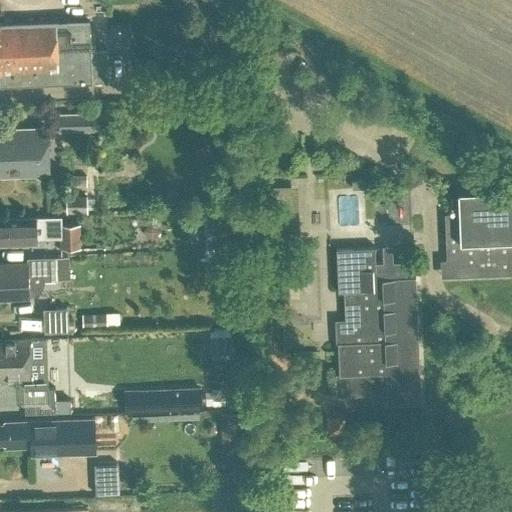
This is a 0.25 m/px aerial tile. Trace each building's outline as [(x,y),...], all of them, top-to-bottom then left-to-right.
[(106,47),(89,47),(88,20),(0,23),(0,82),(107,79),(106,47)] [(59,129),(107,128),(106,111),(58,112),(59,129)] [(3,129),(3,137),(0,136),(0,175),(48,174),(47,129),(49,129),(49,128),(3,129)] [(511,274),(511,186),(456,189),(457,211),(442,212),(445,278),(511,274)] [(87,208),(87,191),(67,191),(67,208),(87,208)] [(61,213),(0,216),(0,241),(7,241),(11,245),(18,244),(21,240),(37,239),(37,236),(60,235),(61,246),(80,245),(79,220),(61,221),(61,213)] [(206,215),(207,246),(230,245),(228,214),(206,215)] [(339,343),(335,344),(336,374),(332,375),(333,397),(388,395),(388,405),(420,404),(415,274),(405,275),(405,259),(391,259),(391,253),(381,253),(381,260),(374,260),(374,245),(336,246),(338,291),(342,290),(343,320),(338,320),(339,343)] [(26,254),(26,261),(0,261),(0,296),(28,295),(27,272),(46,271),(46,276),(57,276),(56,253),(26,254)] [(62,327),(61,303),(35,305),(36,328),(62,327)] [(5,341),(0,341),(0,375),(8,375),(8,378),(45,377),(44,345),(82,344),(82,334),(28,336),(28,338),(5,339),(5,341)] [(199,407),(197,383),(121,388),(123,412),(199,407)] [(74,417),(0,419),(0,440),(6,440),(6,445),(32,444),(32,439),(56,438),(56,434),(72,434),(73,451),(101,450),(101,433),(74,434),(74,417)] [(93,467),(68,468),(69,492),(95,491),(93,467)]
